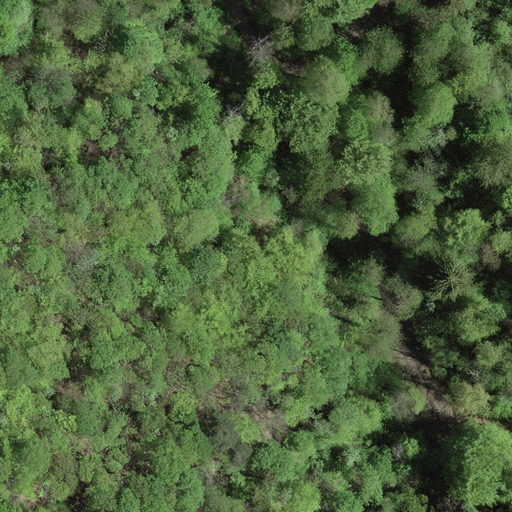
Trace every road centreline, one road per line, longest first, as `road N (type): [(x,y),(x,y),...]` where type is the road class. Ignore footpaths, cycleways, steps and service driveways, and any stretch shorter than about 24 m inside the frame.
road 1 (track): [(233,0),(355,213),(422,389),(446,409),(511,434)]
road 2 (track): [(388,0),(269,71)]
